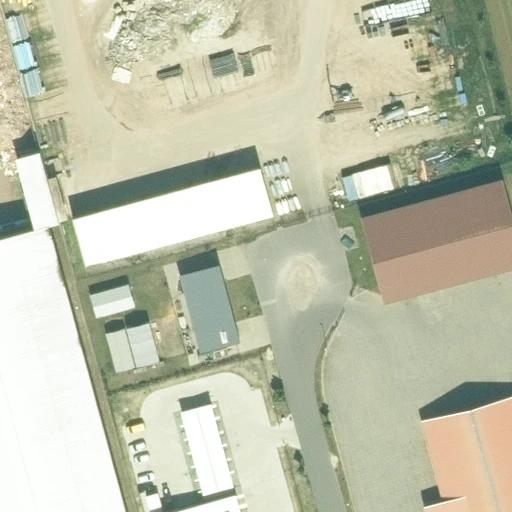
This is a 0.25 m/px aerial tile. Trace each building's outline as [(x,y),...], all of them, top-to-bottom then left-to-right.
[(261,175),(76,225),(88,270),(274,220),(261,175)] [(511,218),(502,180),(362,217),(384,302),(511,268),(511,218)] [(123,511),(51,234),(0,246),(0,511),(123,511)] [(219,266),(177,277),(197,353),(239,343),(219,266)] [(109,366),(148,353),(135,313),(96,325),(109,366)] [(511,511),(511,399),(423,422),(445,507),(424,511),(511,511)] [(180,414),(201,496),(233,488),(212,406),(180,414)] [(183,511),(238,511),(234,498),(183,511)]
